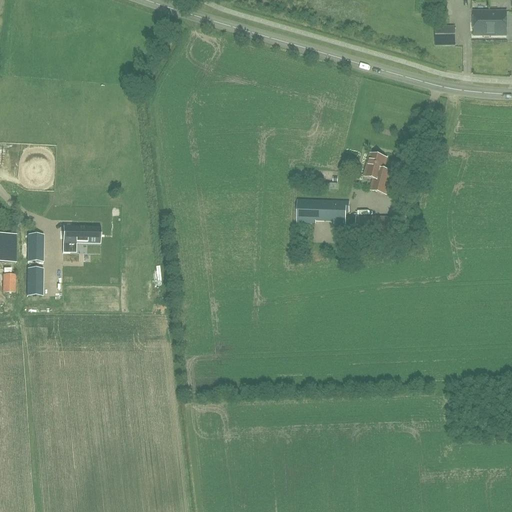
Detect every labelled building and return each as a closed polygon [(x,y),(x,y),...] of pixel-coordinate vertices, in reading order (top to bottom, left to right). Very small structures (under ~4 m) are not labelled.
[(474,36),(484,36),(489,36),(506,36),(506,12),(474,12),(474,23),(472,25),(472,30),(474,32),(474,36)] [(454,28),(435,28),(436,46),(455,46),(454,28)] [(386,159),(384,159),(383,157),(378,155),(376,157),(370,155),(364,177),(374,180),(371,191),(385,195),(391,173),(383,171),(386,159)] [(334,223),(345,223),(345,213),(345,210),(335,210),(335,202),(297,201),(297,222),(315,222),(334,222),(334,223)] [(397,239),(397,221),(357,219),(356,237),(397,239)] [(98,243),(98,226),(65,226),(65,243),(98,243)] [(27,263),(42,263),(43,237),(28,237),(27,263)] [(3,241),(0,240),(0,266),(11,267),(11,242),(3,242),(3,241)] [(42,296),(42,270),(27,270),(27,296),(42,296)] [(17,293),(17,275),(5,275),(4,293),(17,293)]
